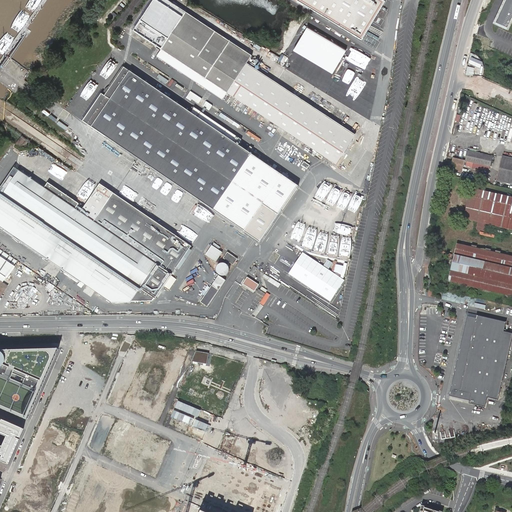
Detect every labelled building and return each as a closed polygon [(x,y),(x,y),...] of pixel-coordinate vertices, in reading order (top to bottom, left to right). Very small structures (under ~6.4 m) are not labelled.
[(253,57),(165,0),(154,0),(134,32),(339,165),(358,135),(248,64),(253,57)] [(295,0),(362,40),(385,1),(383,0),(295,0)] [(511,20),(511,0),(505,0),(494,24),(507,31),(511,20)] [(306,63),(334,78),(349,49),(322,34),(306,63)] [(470,59),(468,65),(479,70),(482,64),(470,59)] [(83,120),(262,242),(301,185),(240,144),(244,139),(196,107),(192,113),(126,68),(107,96),(102,92),(83,120)] [(307,79),(324,86),(326,81),(322,80),(325,74),(312,69),(307,79)] [(191,81),(218,96),(220,92),(214,88),(216,85),(195,73),(191,81)] [(190,91),(187,97),(199,103),(202,98),(190,91)] [(20,136),(15,145),(20,148),(25,140),(20,136)] [(467,150),(465,160),(489,165),(491,155),(467,150)] [(511,182),(511,156),(501,154),(495,179),(511,182)] [(452,157),(451,163),(462,166),(463,160),(452,157)] [(83,212),(19,171),(0,199),(0,226),(6,230),(5,233),(8,235),(9,232),(40,253),(62,269),(87,286),(91,288),(101,295),(113,303),(130,302),(142,291),(156,300),(193,246),(102,183),(83,212)] [(511,195),(472,187),(465,218),(480,221),(478,229),(486,230),(487,223),(511,228),(511,195)] [(346,214),(352,195),(342,192),(336,211),(346,214)] [(349,214),(357,217),(362,200),(353,198),(349,214)] [(356,230),(358,220),(349,218),(347,229),(356,230)] [(347,247),(354,241),(343,228),(336,234),(347,247)] [(217,263),(225,250),(213,243),(206,256),(217,263)] [(511,255),(459,243),(451,280),(511,293),(511,255)] [(0,296),(0,297),(7,286),(2,283),(6,277),(8,274),(9,272),(10,271),(12,268),(14,266),(17,261),(0,249),(0,296)] [(227,252),(223,259),(233,265),(237,258),(227,252)] [(345,280),(303,253),(289,274),(330,302),(345,280)] [(342,271),(347,264),(334,254),(328,261),(342,271)] [(209,307),(225,280),(223,279),(230,267),(221,262),(215,273),(218,274),(212,286),(207,283),(203,290),(206,292),(200,303),(209,307)] [(242,284),(254,292),(259,285),(247,277),(242,284)] [(289,295),(291,292),(283,287),(281,290),(289,295)] [(477,317),(469,315),(451,395),(472,400),(471,402),(486,406),(489,396),(499,398),(511,339),(511,332),(504,331),(507,320),(478,314),(477,317)] [(0,407),(28,419),(53,357),(57,348),(45,348),(0,349),(0,407)] [(0,418),(0,460),(8,464),(20,437),(24,429),(0,418)] [(273,511),(281,489),(208,458),(192,494),(233,511),(273,511)] [(91,463),(69,511),(169,511),(175,499),(91,463)]
